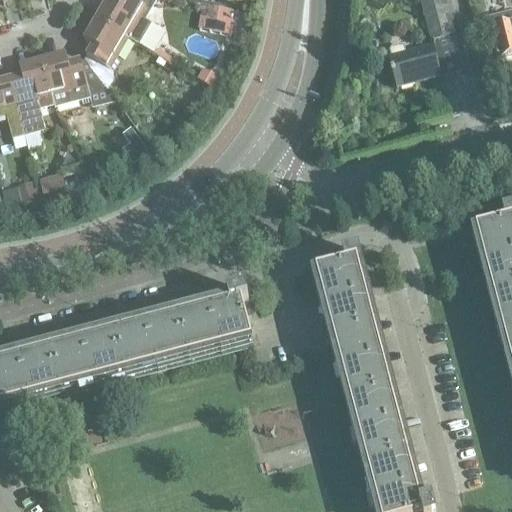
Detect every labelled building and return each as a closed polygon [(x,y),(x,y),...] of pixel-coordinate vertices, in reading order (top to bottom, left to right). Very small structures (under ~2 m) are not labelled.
[(96,24),(127,42),(139,49),(152,27),(144,22),(149,12),(128,0),(121,0),(117,8),(108,3),(96,24)] [(454,38),(446,7),(444,0),(418,0),(422,14),(430,44),(454,38)] [(202,8),(198,32),(231,38),(235,14),(202,8)] [(511,15),(487,22),(497,65),(511,60),(511,15)] [(127,42),(96,24),(84,44),(93,49),(86,60),(112,76),(119,64),(115,62),(127,42)] [(146,56),(157,62),(166,46),(155,40),(146,56)] [(216,72),(219,62),(208,58),(210,51),(197,46),(191,64),(216,72)] [(432,51),(406,58),(403,49),(400,48),(391,50),(389,53),(391,62),(389,62),(397,92),(440,80),(432,51)] [(42,64),(53,106),(54,111),(90,102),(80,65),(68,68),(65,58),(42,64)] [(53,106),(42,64),(19,71),(21,81),(10,84),(25,140),(46,135),(39,109),(53,106)] [(203,73),(198,83),(212,91),(218,95),(226,82),(225,81),(207,76),(203,73)] [(402,93),(406,105),(454,91),(451,80),(402,93)] [(0,120),(1,121),(6,120),(12,144),(25,140),(10,84),(0,86),(0,120)] [(149,156),(131,132),(122,138),(129,147),(121,154),(132,169),(149,156)] [(5,136),(0,137),(0,154),(10,151),(5,136)] [(28,152),(32,164),(47,159),(43,147),(28,152)] [(67,207),(65,199),(66,199),(62,183),(40,189),(47,212),(67,207)] [(36,203),(32,186),(17,190),(22,207),(36,203)] [(511,213),(511,214),(502,216),(505,227),(476,235),(511,370),(511,213)] [(353,255),(342,258),(345,269),(318,276),(378,511),(433,511),(432,506),(420,509),(353,255)] [(230,309),(0,369),(0,412),(252,346),(242,307),(248,306),(245,292),(226,297),(230,309)] [(467,482),(491,478),(489,467),(465,472),(467,482)] [(471,493),(473,504),(497,498),(495,487),(471,493)]
